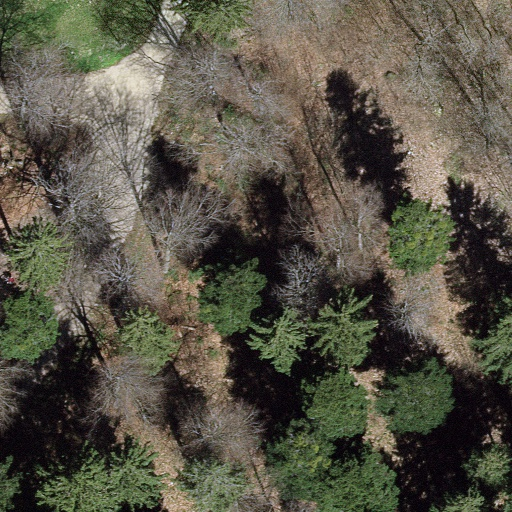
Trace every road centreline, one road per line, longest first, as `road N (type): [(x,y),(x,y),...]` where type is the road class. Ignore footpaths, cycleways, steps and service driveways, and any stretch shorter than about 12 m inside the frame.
road 1 (track): [(0,405),(106,262),(153,94)]
road 2 (track): [(153,94),(0,109)]
